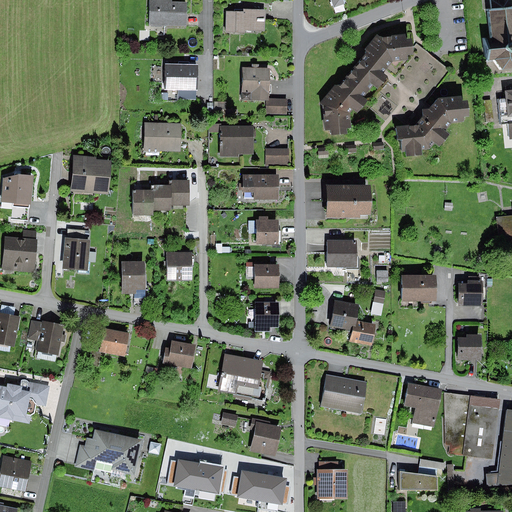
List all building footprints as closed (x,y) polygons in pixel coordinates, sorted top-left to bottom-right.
[(165,0),(148,0),(149,22),(163,23),(163,25),(185,26),(185,3),(165,3),(165,0)] [(507,0),(489,0),(490,9),(486,9),(486,11),(487,11),(490,39),(484,39),(484,38),(482,38),(484,62),(486,61),(486,60),(492,60),(499,70),(511,68),(511,6),(508,7),(507,0)] [(242,12),(226,12),(225,32),(243,33),(243,30),(263,31),(264,10),(243,10),(242,12)] [(401,36),(377,38),(375,37),(365,50),(365,54),(338,86),(334,87),(320,104),(322,106),(325,129),(347,127),(346,113),(389,60),(403,59),(401,36)] [(196,90),(196,66),(188,66),(188,63),(178,62),(178,65),(165,65),(164,88),(160,88),(159,101),(177,101),(177,89),(196,90)] [(268,69),(242,69),(241,99),(267,99),(268,69)] [(511,91),(504,92),(505,98),(497,99),(500,125),(507,124),(508,137),(511,136),(511,91)] [(415,126),(395,128),(396,140),(399,140),(401,150),(426,148),(447,122),(459,121),(457,98),(436,100),(427,111),(422,111),(423,116),(415,126)] [(288,100),(267,99),(266,113),(287,113),(288,100)] [(490,100),(483,101),(485,123),(493,122),(490,100)] [(220,125),(209,124),(209,132),(220,132),(220,133),(219,133),(219,135),(220,135),(220,142),(219,142),(219,145),(220,145),(221,157),(237,157),(237,153),(250,153),(251,138),(253,138),(254,137),(254,132),(253,130),(251,130),(251,128),(241,128),(241,123),(233,123),(233,128),(220,128),(220,125)] [(160,125),(145,125),(145,149),(145,155),(158,155),(159,149),(177,150),(178,128),(160,127),(160,125)] [(288,150),(266,150),(266,165),(287,165),(287,156),(288,150)] [(113,163),(76,160),(73,191),(110,194),(113,163)] [(260,177),(243,177),(243,198),(275,198),(276,169),(260,169),(260,177)] [(37,177),(5,175),(3,205),(35,207),(37,177)] [(187,182),(168,182),(168,187),(168,204),(187,204),(187,182)] [(354,183),(324,183),(324,200),(327,200),(327,215),(354,215),(354,209),(365,209),(365,188),(354,188),(354,183)] [(150,192),(150,209),(168,209),(168,204),(168,187),(150,186),(150,192)] [(150,209),(150,192),(132,192),(132,214),(150,214),(150,209)] [(511,217),(497,219),(499,241),(510,240),(511,253),(511,252),(511,217)] [(265,218),(258,218),(258,228),(256,228),(256,243),(275,243),(275,222),(265,222),(265,218)] [(37,243),(7,240),(4,270),(34,273),(37,243)] [(93,242),(69,240),(65,268),(90,271),(93,242)] [(354,242),(326,242),(326,266),(336,266),(336,269),(343,269),(343,266),(354,266),(354,242)] [(194,255),(166,256),(167,281),(194,280),(194,255)] [(145,263),(123,264),(124,294),(145,293),(145,263)] [(262,264),(256,264),(256,267),(255,267),(255,286),(275,286),(275,267),(262,267),(262,264)] [(387,271),(376,271),(376,282),(387,282),(387,271)] [(432,277),(401,277),(401,300),(433,300),(432,277)] [(468,282),(463,281),(462,285),(458,285),(458,304),(478,305),(478,283),(478,278),(468,278),(468,282)] [(383,294),(375,293),(374,301),(381,303),(383,294)] [(275,305),(255,305),(255,330),(262,330),(262,325),(275,326),(275,305)] [(346,308),(334,306),(330,323),(346,326),(345,331),(351,332),(353,322),(355,306),(346,305),(346,308)] [(22,319),(1,314),(0,317),(0,343),(15,347),(22,319)] [(65,327),(33,320),(29,339),(37,341),(35,350),(59,355),(65,327)] [(351,332),(349,341),(369,345),(372,325),(353,322),(351,332)] [(132,336),(112,332),(108,352),(127,357),(132,336)] [(462,340),(457,339),(457,359),(477,359),(478,337),(467,337),(467,336),(462,336),(462,340)] [(192,347),(172,343),(171,351),(165,350),(163,362),(188,367),(192,347)] [(232,358),(225,357),(222,373),(220,373),(220,375),(221,376),(219,389),(263,401),(266,387),(265,387),(266,380),(262,379),(263,374),(261,373),(258,373),(259,363),(232,358)] [(348,383),(325,379),(320,406),(344,411),(345,406),(360,409),(365,383),(349,380),(348,383)] [(0,425),(9,428),(11,421),(30,424),(33,405),(46,407),(50,386),(27,382),(26,387),(8,384),(7,388),(0,386),(0,425)] [(439,391),(404,384),(400,405),(413,407),(410,423),(432,426),(439,391)] [(497,402),(444,394),(445,445),(450,445),(449,454),(490,459),(497,402)] [(511,484),(511,411),(506,410),(501,444),(500,456),(498,470),(497,474),(491,474),(485,475),(486,486),(511,484)] [(236,417),(223,414),(222,423),(234,425),(236,417)] [(264,423),(252,420),(251,428),(256,429),(251,449),(262,451),(263,449),(273,451),(278,430),(263,427),(264,423)] [(96,442),(85,440),(78,471),(98,475),(100,464),(116,467),(115,473),(137,477),(145,442),(98,432),(96,442)] [(36,460),(7,454),(1,484),(29,489),(36,460)] [(199,466),(178,462),(177,467),(170,466),(167,484),(174,485),(195,489),(199,466)] [(317,470),(314,470),(314,478),(312,478),(312,485),(314,485),(315,499),(344,499),(344,469),(341,469),(342,464),(336,464),(336,462),(317,462),(317,470)] [(220,469),(199,466),(195,489),(216,493),(216,492),(223,494),(226,476),(219,474),(220,469)] [(435,477),(396,471),(396,491),(435,491),(435,477)] [(240,478),(233,477),(230,495),(237,496),(258,500),(262,477),(241,473),(240,478)] [(283,480),(262,477),(258,500),(279,504),(279,503),(287,505),(290,486),(282,485),(283,480)]
